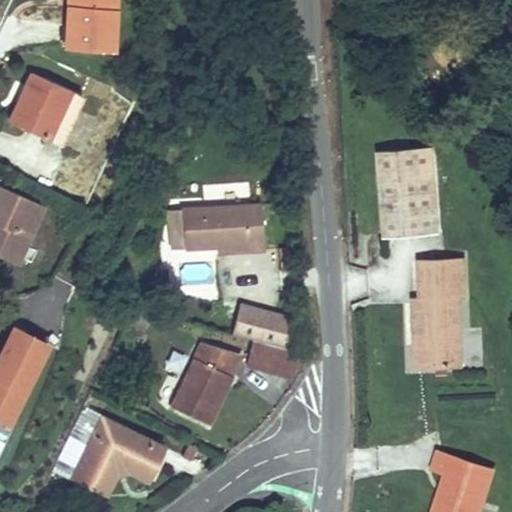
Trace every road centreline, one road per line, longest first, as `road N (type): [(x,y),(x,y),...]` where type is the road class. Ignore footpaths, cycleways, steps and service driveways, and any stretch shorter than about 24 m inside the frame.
road 1 (tertiary): [(329,465),(331,326),(306,0)]
road 2 (residential): [(329,465),(248,475),(190,511)]
